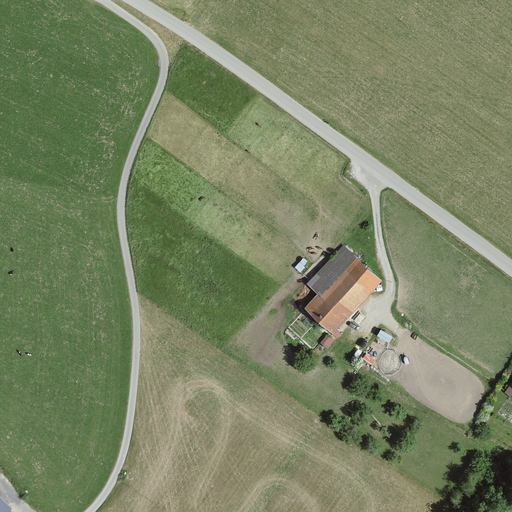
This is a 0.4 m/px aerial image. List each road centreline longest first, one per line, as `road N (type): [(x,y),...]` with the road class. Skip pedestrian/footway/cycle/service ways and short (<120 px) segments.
road 1 (track): [(100,0),(150,34),(163,54),(163,79),(120,203),(135,308),(130,429),(115,479),(92,511)]
road 2 (tertiary): [(126,0),(302,113),(511,269)]
